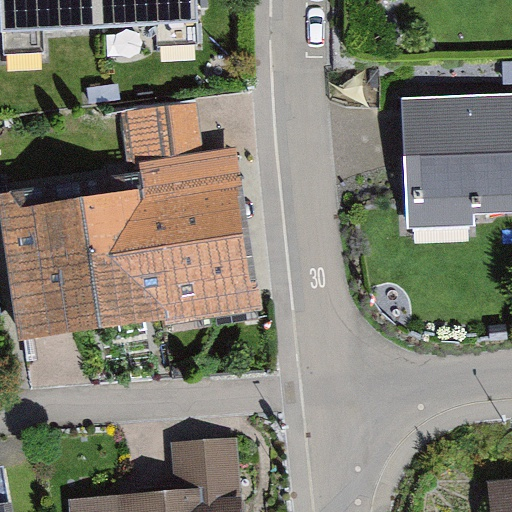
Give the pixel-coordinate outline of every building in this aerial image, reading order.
[(202,0),(3,0),(5,38),(204,29),(202,0)] [(511,91),(405,97),(411,222),(511,217),(511,91)] [(137,199),(5,218),(24,347),(248,314),(232,202),(246,200),(239,150),(208,155),(201,104),(125,115),(137,199)] [(174,490),(70,497),(71,511),(247,511),(241,436),(170,441),(174,490)] [(511,511),(511,487),(489,490),(491,511),(511,511)] [(16,511),(14,500),(0,503),(0,511),(16,511)]
